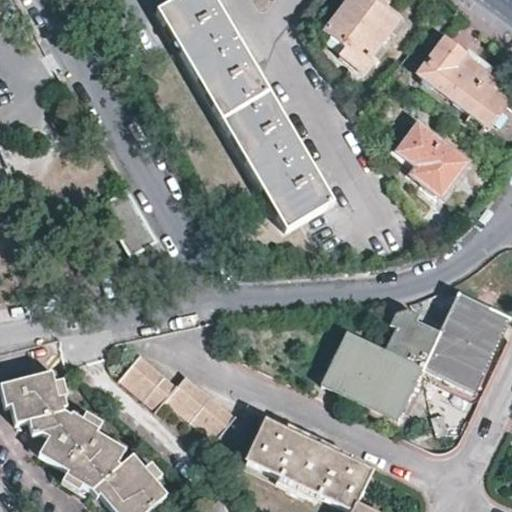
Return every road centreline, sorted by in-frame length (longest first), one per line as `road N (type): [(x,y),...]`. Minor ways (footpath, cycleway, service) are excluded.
road 1 (residential): [(46,0),(216,298)]
road 2 (residential): [(450,504),(422,467),(200,367),(179,345)]
road 3 (residential): [(511,227),(430,280),(216,298)]
road 4 (residential): [(216,298),(0,338)]
road 5 (residential): [(511,368),(450,504)]
